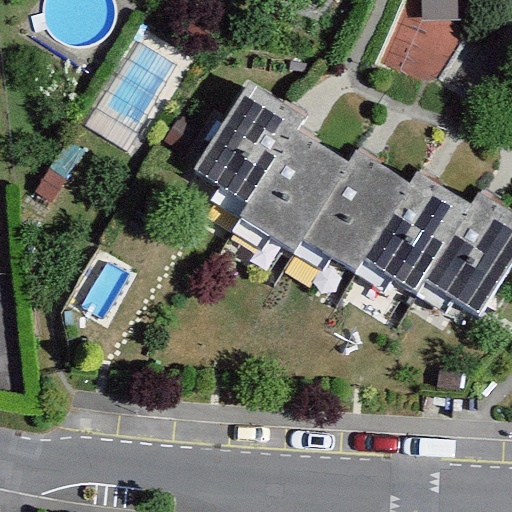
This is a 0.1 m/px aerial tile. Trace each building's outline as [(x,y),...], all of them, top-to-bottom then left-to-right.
[(312,151),(255,113),(199,197),(256,235),(305,162),(312,151)] [(356,196),(305,162),(256,235),(249,245),(300,279),(310,264),(356,196)] [(417,214),(366,181),(356,196),(310,264),(361,297),(370,284),(417,214)] [(477,235),(426,201),(417,214),(370,284),(422,318),(431,305),(477,235)] [(511,296),(511,238),(486,221),(477,235),(431,305),(483,340),(511,296)]
